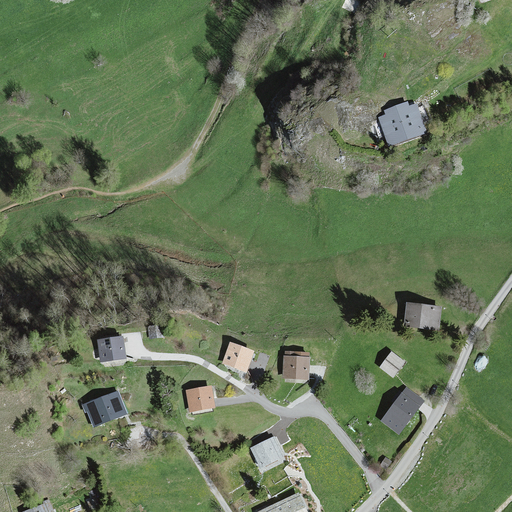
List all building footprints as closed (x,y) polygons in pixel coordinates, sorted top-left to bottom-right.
[(343,0),(343,2),(356,10),(362,0),(343,0)] [(374,118),(386,154),(429,139),(418,106),(406,109),(404,103),(381,111),(382,115),(374,118)] [(441,307),(407,301),(403,325),(437,330),(441,307)] [(120,340),(95,344),(99,365),(124,361),(120,340)] [(254,353),(230,345),(222,367),(246,375),(254,353)] [(392,353),(379,370),(393,380),(406,363),(392,353)] [(309,358),(282,357),(282,379),(308,380),(309,358)] [(405,387),(380,420),(398,434),(424,401),(405,387)] [(211,388),(183,393),(187,416),(215,412),(211,388)] [(117,393),(82,407),(92,430),(126,416),(117,393)] [(273,441),(251,451),(260,470),(282,460),(273,441)] [(391,461),(384,457),(379,466),(386,470),(391,461)] [(304,511),(296,494),(260,511),(304,511)]
